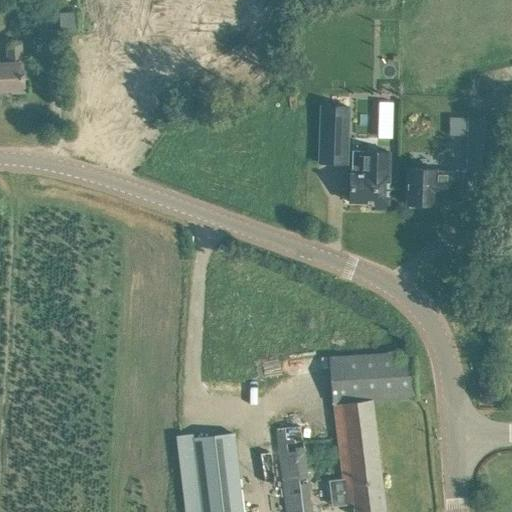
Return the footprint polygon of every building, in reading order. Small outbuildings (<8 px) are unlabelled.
[(161,0),(163,40),(250,36),(249,21),(273,20),(272,0),(161,0)] [(60,32),(78,31),(77,13),(59,14),(60,32)] [(0,91),(23,91),(21,44),(7,45),(8,63),(0,63),(0,91)] [(320,105),(319,164),(348,165),(350,106),(320,105)] [(495,169),(496,118),(469,117),(467,169),(495,169)] [(388,174),(389,151),(369,151),(369,156),(351,156),(350,177),(346,176),(346,191),(350,191),(349,201),(388,203),(389,174),(388,174)] [(460,201),(461,175),(436,174),(436,169),(407,168),(406,204),(409,204),(409,207),(424,207),(424,204),(435,204),(435,198),(445,198),(445,200),(460,201)] [(412,351),(330,356),(333,402),(334,402),(344,484),(332,485),(334,505),(353,502),(354,511),(385,511),(372,400),(415,397),(412,351)] [(285,432),(276,433),(285,511),(310,511),(302,441),(286,443),(285,432)] [(200,511),(241,511),(233,433),(192,438),(200,511)]
